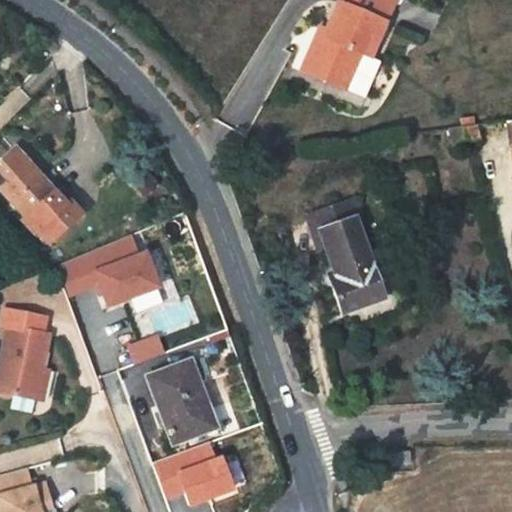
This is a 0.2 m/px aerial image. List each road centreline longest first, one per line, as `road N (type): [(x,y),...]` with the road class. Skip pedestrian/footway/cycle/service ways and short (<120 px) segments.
road 1 (tertiary): [(39,0),(165,107),(293,438)]
road 2 (unclassified): [(511,423),(293,438)]
